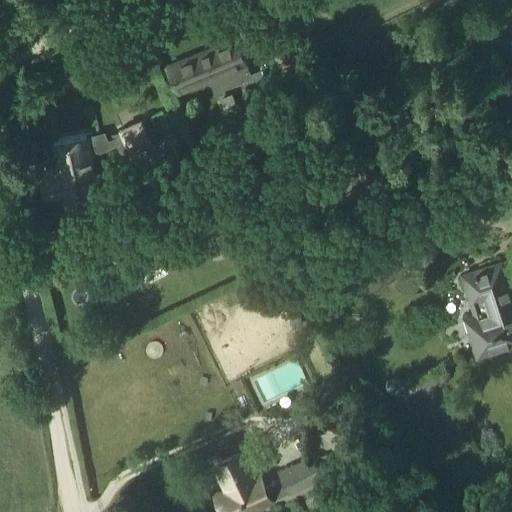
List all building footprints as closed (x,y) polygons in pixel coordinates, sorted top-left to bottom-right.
[(286,34),(268,41),(282,75),(297,68),(299,67),(294,54),(314,46),(308,31),(288,39),(286,34)] [(235,40),(163,69),(165,73),(170,71),(178,91),(245,64),(235,40)] [(289,99),(252,117),(266,145),(314,121),(300,93),(307,90),(297,68),(282,75),(279,77),(289,99)] [(120,131),(130,150),(131,152),(160,137),(150,116),(120,130),(120,131)] [(98,189),(87,136),(55,142),(59,167),(40,171),(45,199),(65,195),(68,210),(96,204),(94,190),(98,189)] [(346,157),(327,164),(345,205),(363,197),(346,157)] [(371,157),(353,166),(375,211),(393,202),(371,157)] [(511,170),(496,176),(505,203),(511,200),(511,170)] [(146,240),(163,232),(158,222),(141,231),(146,240)] [(511,303),(499,264),(462,276),(467,290),(471,288),(480,313),(465,318),(477,356),(511,344),(511,313),(510,306),(511,305),(511,303)] [(256,376),(266,406),(315,391),(306,361),(256,376)] [(226,492),(216,497),(222,511),(229,508),(230,511),(246,511),(321,478),(320,476),(331,471),(324,456),(313,461),(311,457),(277,472),(283,486),(267,494),(259,477),(255,479),(245,456),(216,469),(226,492)]
